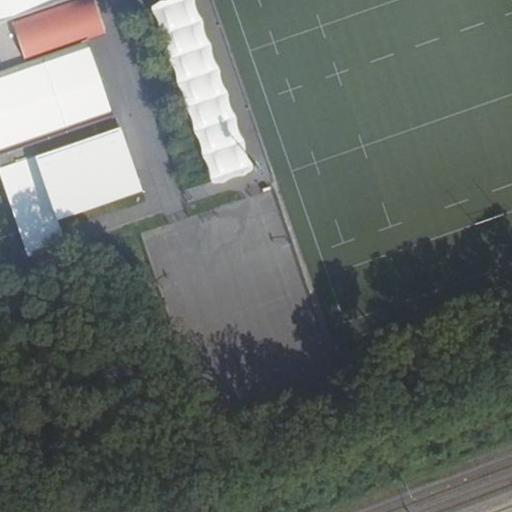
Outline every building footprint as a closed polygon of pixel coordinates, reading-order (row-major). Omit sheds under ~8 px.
[(0,0),(0,237),(2,236),(0,231),(0,155),(69,131),(29,13),(66,0),(0,0)] [(0,155),(0,167),(21,230),(24,229),(31,249),(67,237),(60,216),(144,186),(123,125),(102,131),(98,119),(110,114),(86,41),(94,38),(113,31),(100,0),(87,0),(82,2),(77,4),(75,0),(66,0),(29,13),(69,131),(0,155)] [(192,0),(174,0),(155,6),(213,180),(249,168),(192,0)] [(102,131),(123,125),(94,38),(86,41),(110,114),(98,119),(102,131)] [(0,231),(2,236),(21,230),(0,167),(0,231)]
